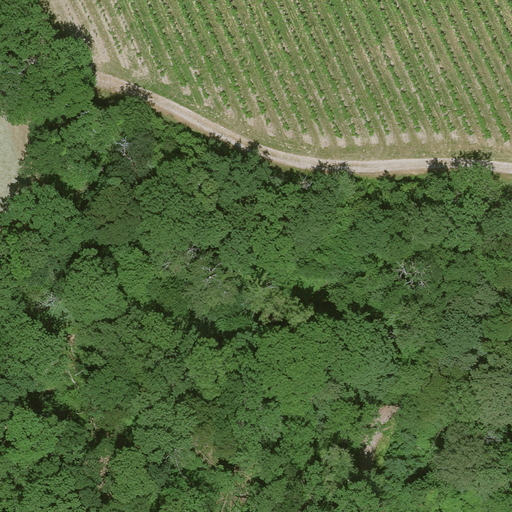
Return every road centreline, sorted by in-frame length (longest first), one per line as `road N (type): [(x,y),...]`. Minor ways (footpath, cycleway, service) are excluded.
road 1 (track): [(0,63),(53,66),(129,89),(263,155),(312,167),(511,171)]
road 2 (track): [(511,405),(455,390),(392,403),(368,450),(374,511)]
